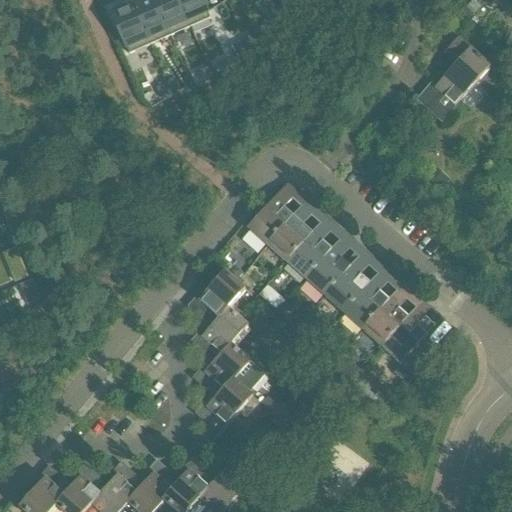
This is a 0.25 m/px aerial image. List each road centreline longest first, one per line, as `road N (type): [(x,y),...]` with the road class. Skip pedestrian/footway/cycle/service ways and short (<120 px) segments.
road 1 (residential): [(511,364),(485,326),(320,176)]
road 2 (residential): [(45,436),(159,297)]
road 3 (residential): [(159,297),(269,170)]
road 4 (residential): [(173,449),(177,319),(159,297)]
road 5 (unclassified): [(511,388),(477,428),(449,511)]
road 6 (residential): [(173,449),(71,452),(45,436)]
